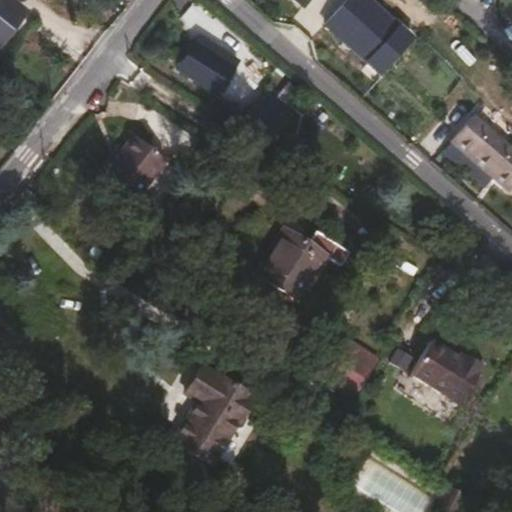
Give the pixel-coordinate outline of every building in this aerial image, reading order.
[(0,0),(0,56),(2,58),(33,22),(7,0),(0,0)] [(276,0),(305,24),(316,12),(300,0),(276,0)] [(387,89),(418,53),(407,43),(394,56),(354,22),(335,45),(387,89)] [(205,90),(242,112),(259,86),(220,64),(205,90)] [(269,130),(287,110),(264,90),(246,110),(269,130)] [(159,172),(126,144),(107,168),(105,166),(92,182),(127,210),(159,172)] [(506,216),(511,208),(511,167),(492,149),(464,180),(506,216)] [(105,166),(102,163),(89,179),(92,182),(105,166)] [(265,266),(270,270),(307,295),(334,254),(348,263),(359,247),(334,230),(326,242),(295,222),(281,243),(265,266)] [(317,377),(352,399),(378,356),(343,334),(317,377)] [(454,367),(426,350),(407,382),(456,412),(478,375),(457,362),(454,367)] [(220,445),(258,386),(210,356),(192,383),(205,393),(180,431),(214,453),(220,445)]
